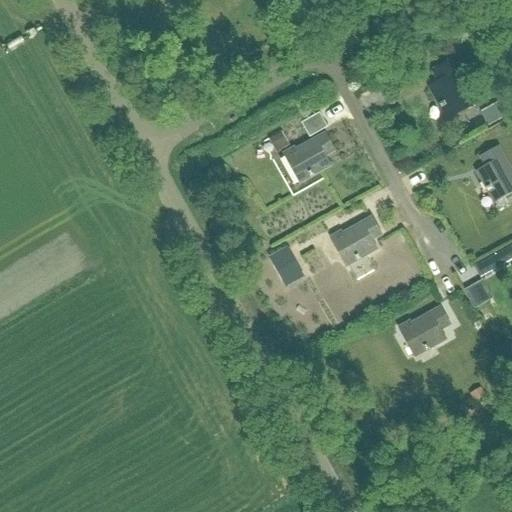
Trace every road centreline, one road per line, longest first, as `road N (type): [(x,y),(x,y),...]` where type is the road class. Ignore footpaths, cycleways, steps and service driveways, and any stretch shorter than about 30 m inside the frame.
road 1 (tertiary): [(343,511),(143,149)]
road 2 (residential): [(143,149),(412,0)]
road 3 (tertiary): [(143,149),(62,0)]
